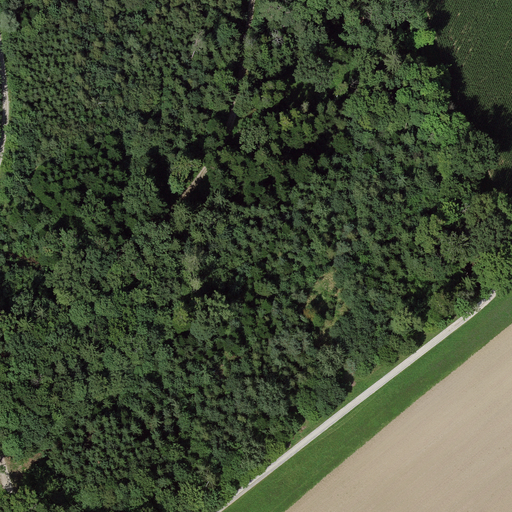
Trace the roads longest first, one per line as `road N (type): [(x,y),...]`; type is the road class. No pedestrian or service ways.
road 1 (track): [(0,353),(227,145),(253,0)]
road 2 (track): [(213,511),(475,310),(511,269)]
